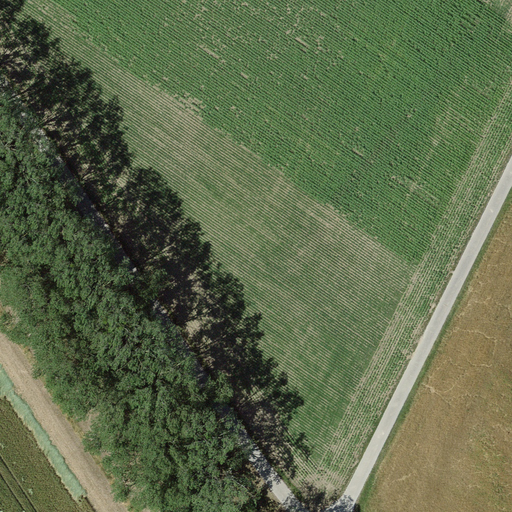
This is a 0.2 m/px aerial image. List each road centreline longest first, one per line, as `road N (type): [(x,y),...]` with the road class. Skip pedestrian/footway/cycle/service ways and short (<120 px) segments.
road 1 (track): [(295,511),(0,89)]
road 2 (track): [(511,166),(341,511)]
